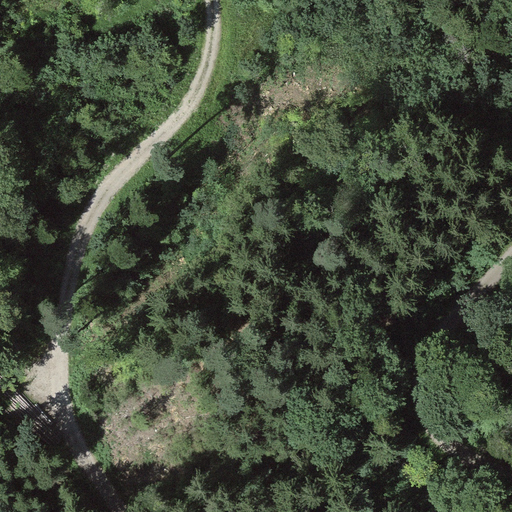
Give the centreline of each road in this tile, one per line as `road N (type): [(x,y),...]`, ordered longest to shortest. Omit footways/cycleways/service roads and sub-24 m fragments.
road 1 (track): [(212,0),(202,83),(99,203),(74,258),(64,406),(130,511)]
road 2 (track): [(511,251),(428,363),(429,429),(511,469)]
